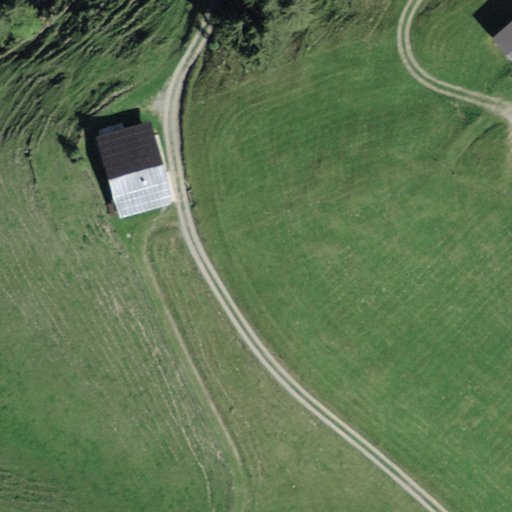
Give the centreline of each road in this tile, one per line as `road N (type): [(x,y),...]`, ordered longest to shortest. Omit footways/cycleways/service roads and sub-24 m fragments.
road 1 (track): [(439,511),(255,347),(187,233),(171,104),(216,0)]
road 2 (track): [(416,0),(404,27),(417,73),(511,107)]
